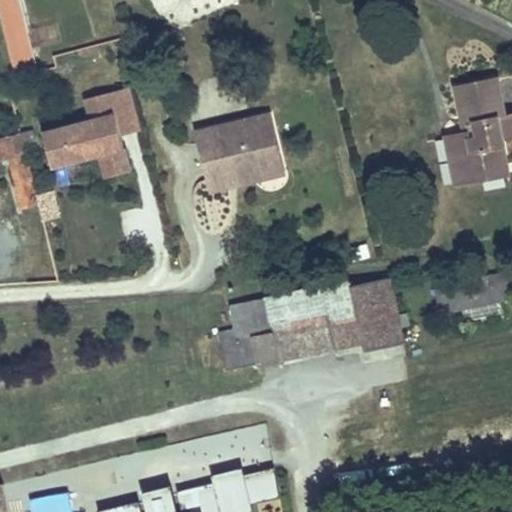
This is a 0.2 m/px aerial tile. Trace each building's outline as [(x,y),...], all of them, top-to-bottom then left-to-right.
[(0,0),(0,18),(15,79),(37,74),(17,0),(0,0)] [(495,77),(454,86),(462,124),(468,123),(470,131),(457,134),(445,137),(457,187),(509,174),(495,116),(503,113),(495,77)] [(130,173),(110,95),(87,101),(92,123),(44,136),(53,169),(101,157),(107,179),(130,173)] [(133,106),(116,110),(123,146),(141,142),(133,106)] [(267,115),(258,117),(264,138),(273,136),(267,115)] [(195,133),(210,191),(228,187),(225,177),(279,164),(273,136),(264,138),(258,117),(195,133)] [(33,137),(22,141),(0,147),(0,165),(0,168),(11,165),(28,161),(38,158),(33,137)] [(445,138),(430,138),(429,157),(444,158),(445,138)] [(42,211),(39,201),(28,161),(11,165),(24,215),(42,211)] [(279,164),(225,177),(228,187),(282,173),(279,164)] [(42,211),(44,221),(52,218),(50,212),(53,210),(49,198),(39,201),(42,211)] [(492,305),(508,301),(504,275),(432,290),(439,315),(458,312),(492,305)] [(237,339),(235,329),(217,333),(225,370),(259,364),(260,366),(277,362),(277,360),(362,343),(365,354),(403,345),(389,280),(351,288),(351,286),(264,302),(271,332),(237,339)] [(230,308),(235,329),(237,339),(271,332),(264,302),(230,308)] [(495,316),(492,305),(458,312),(460,324),(495,316)] [(472,400),(508,392),(501,361),(465,369),(472,400)] [(448,406),(460,403),(453,376),(441,379),(448,406)] [(418,385),(421,414),(434,413),(431,384),(418,385)] [(265,411),(168,428),(174,460),(271,443),(265,411)] [(63,462),(69,494),(117,485),(111,453),(63,462)] [(250,498),(279,493),(273,463),(245,468),(250,498)] [(215,469),(219,511),(250,511),(245,465),(215,469)] [(0,511),(9,511),(4,486),(0,486),(0,511)]
